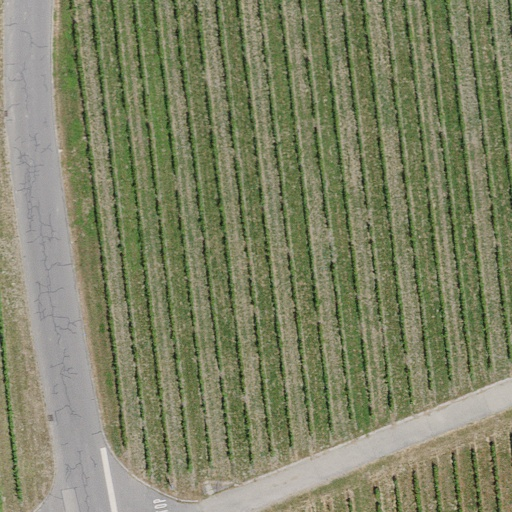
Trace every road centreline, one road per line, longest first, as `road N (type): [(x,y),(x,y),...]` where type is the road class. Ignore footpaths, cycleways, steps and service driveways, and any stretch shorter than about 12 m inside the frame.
road 1 (unclassified): [(88,511),(28,116),(31,0)]
road 2 (track): [(511,386),(190,511)]
